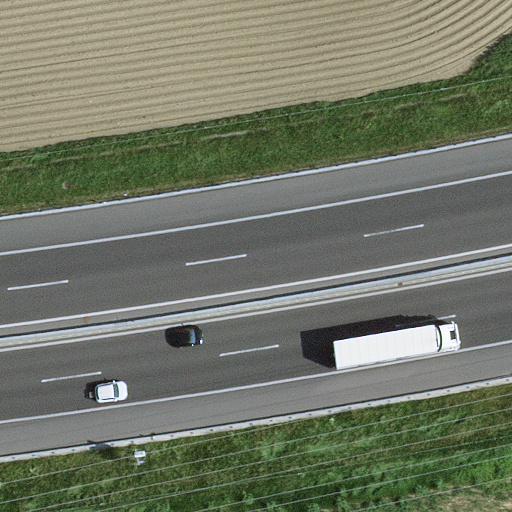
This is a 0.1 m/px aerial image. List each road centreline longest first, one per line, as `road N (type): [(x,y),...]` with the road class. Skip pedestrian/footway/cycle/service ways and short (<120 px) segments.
road 1 (motorway): [(0,386),(511,304)]
road 2 (motorway): [(511,207),(0,289)]
